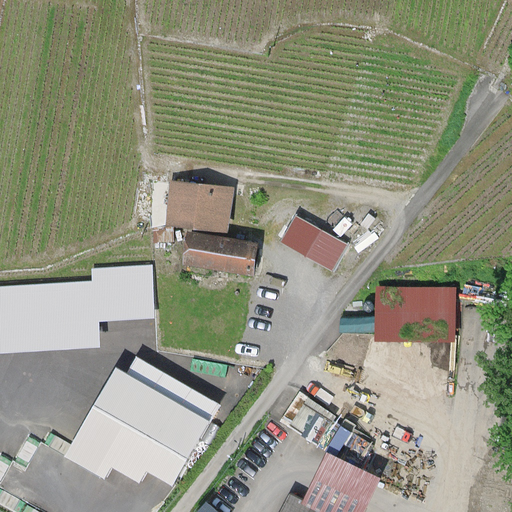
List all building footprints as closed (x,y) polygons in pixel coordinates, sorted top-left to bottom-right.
[(232,190),(173,184),(168,223),(228,230),(232,190)] [(344,244),(297,218),(284,241),(331,267),(344,244)] [(256,245),(191,234),(186,264),(251,274),(256,245)] [(153,316),(150,267),(94,270),(95,283),(0,288),(0,350),(98,345),(96,319),(153,316)] [(453,340),(454,290),(380,288),(379,338),(453,340)] [(223,418),(130,364),(77,453),(119,477),(127,465),(153,480),(161,466),(186,480),(223,418)] [(322,511),(289,495),(280,511),(322,511)] [(226,511),(209,497),(195,511),(226,511)]
